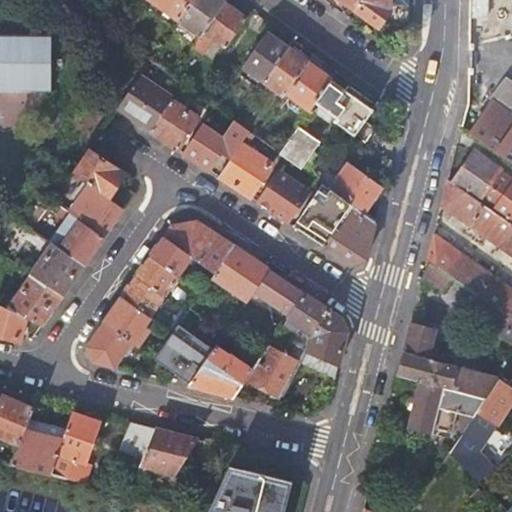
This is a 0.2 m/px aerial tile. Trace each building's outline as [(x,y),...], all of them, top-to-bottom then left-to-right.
[(193,0),(151,0),(179,21),(193,0)] [(224,4),(219,0),(193,0),(179,21),(202,36),(224,4)] [(360,0),(342,0),(354,9),(360,0)] [(391,0),(360,0),(354,9),(380,27),(392,10),(391,0)] [(246,20),(224,4),(202,36),(193,47),(203,55),(215,39),(227,49),(246,20)] [(288,49),(267,33),(245,67),(250,71),(250,75),(259,81),(262,79),(265,82),(288,49)] [(0,87),(50,87),(50,35),(0,34),(0,87)] [(308,63),(288,49),(265,82),(285,96),(287,94),(308,63)] [(333,81),(308,63),(287,94),(310,112),(317,104),(333,81)] [(151,130),(172,99),(173,97),(140,74),(118,109),(151,130)] [(511,83),(508,80),(492,101),(496,104),(474,136),(511,163),(511,83)] [(374,111),(333,81),(317,104),(336,119),(334,123),(354,137),(355,135),(365,143),(376,129),(366,121),(374,111)] [(200,117),(172,99),(151,130),(180,149),(200,117)] [(231,158),(248,132),(236,122),(225,139),(203,124),(185,153),(211,171),(223,153),(231,158)] [(320,142),(300,128),(281,154),(302,168),(320,142)] [(220,176),(250,197),(273,163),(248,147),(255,136),(248,132),(231,158),(220,176)] [(125,176),(87,150),(72,173),(90,185),(111,199),(125,176)] [(477,152),(454,183),(511,224),(511,180),(501,173),(503,171),(477,152)] [(375,222),(384,189),(350,165),(332,190),(352,205),(375,222)] [(309,191),(278,170),(257,201),(288,222),(309,191)] [(511,255),(511,224),(454,183),(448,179),(441,206),(511,255)] [(90,185),(69,214),(104,238),(125,208),(111,199),(90,185)] [(324,246),(352,205),(332,190),(324,185),(294,226),(324,246)] [(375,222),(352,205),(324,246),(352,265),(366,260),(375,222)] [(37,223),(32,230),(40,237),(53,244),(85,265),(104,238),(69,214),(65,211),(61,216),(67,219),(53,239),(43,233),(46,230),(37,223)] [(172,226),(166,237),(192,256),(216,273),(234,247),(198,222),(172,226)] [(32,230),(27,237),(36,243),(40,237),(32,230)] [(511,288),(434,233),(428,259),(451,275),(473,291),(511,318),(511,288)] [(166,237),(151,257),(178,276),(192,256),(166,237)] [(53,244),(32,274),(64,295),(85,265),(53,244)] [(269,270),(234,247),(216,273),(213,278),(248,300),(269,270)] [(151,257),(138,277),(164,296),(178,276),(151,257)] [(451,275),(428,259),(423,279),(441,290),(451,275)] [(32,274),(9,308),(27,317),(43,325),(64,295),(32,274)] [(138,277),(123,296),(150,317),(164,296),(138,277)] [(463,305),(511,339),(511,318),(473,291),(463,305)] [(342,318),(304,294),(287,319),(289,320),(287,324),(297,331),(299,327),(311,335),(308,350),(339,363),(347,331),(342,318)] [(123,296),(105,324),(132,342),(138,346),(149,329),(144,326),(150,317),(123,296)] [(0,337),(20,343),(27,317),(9,308),(0,304),(0,337)] [(436,329),(411,323),(398,374),(420,379),(487,397),(499,378),(429,358),(436,329)] [(132,342),(105,324),(88,347),(93,361),(116,367),(132,342)] [(191,384),(214,350),(179,326),(175,333),(156,359),(191,384)] [(300,363),(269,345),(253,369),(248,377),(284,396),(300,363)] [(248,377),(253,369),(230,353),(228,355),(217,347),(214,350),(191,384),(190,386),(235,398),(248,377)] [(510,362),(503,358),(498,366),(505,370),(510,362)] [(511,402),(511,385),(499,378),(487,397),(478,412),(484,415),(481,418),(486,421),(489,418),(499,424),(511,402)] [(487,397),(420,379),(408,426),(432,433),(434,425),(453,430),(458,410),(476,415),(478,412),(487,397)] [(0,436),(19,445),(29,419),(34,408),(1,394),(0,396),(0,436)] [(93,419),(72,412),(67,429),(51,475),(56,477),(63,456),(69,458),(63,478),(85,484),(91,464),(86,463),(91,446),(85,444),(93,419)] [(51,475),(67,429),(29,419),(19,445),(12,464),(51,475)] [(142,459),(155,428),(131,423),(120,450),(142,459)] [(214,444),(155,428),(142,459),(139,465),(167,472),(170,466),(178,468),(183,460),(201,465),(214,444)] [(495,468),(479,452),(464,467),(479,483),(495,468)] [(277,511),(285,480),(230,466),(209,511),(277,511)]
